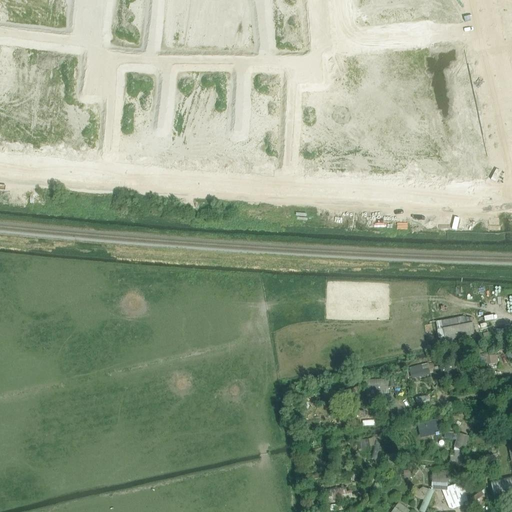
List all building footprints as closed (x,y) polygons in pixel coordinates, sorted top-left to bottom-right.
[(453,0),(347,0),(351,31),(458,20),(453,0)] [(444,341),(474,335),(471,318),(460,316),(440,321),(444,341)] [(430,363),(412,367),(415,379),(432,375),(430,363)] [(459,367),(450,365),(448,377),(457,378),(459,367)] [(369,379),(370,400),(383,399),(383,403),(394,402),(393,378),(369,379)] [(425,439),(428,448),(448,441),(445,433),(425,439)] [(461,433),(457,448),(466,451),(470,436),(461,433)] [(382,438),(360,440),(360,449),(376,448),(377,459),(383,458),(382,438)] [(451,485),(452,471),(435,470),(435,490),(450,490),(449,506),(466,507),(467,498),(464,498),(465,485),(451,485)] [(498,498),(511,495),(511,477),(494,481),(498,498)] [(422,511),(424,511),(428,511),(435,494),(428,491),(425,499),(427,499),(422,511)] [(470,509),(489,500),(484,491),(473,497),(475,500),(467,504),(470,509)] [(411,511),(413,510),(401,502),(394,511),(411,511)]
